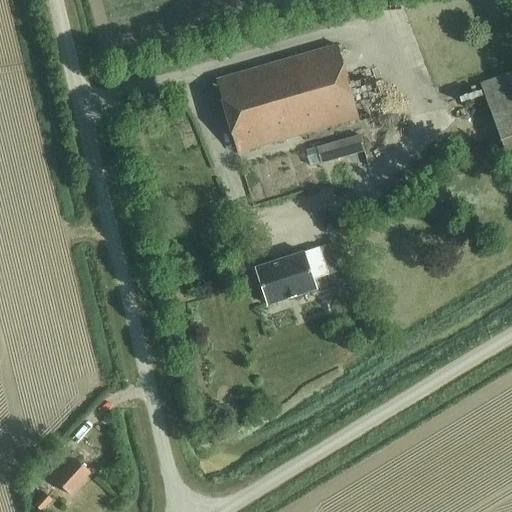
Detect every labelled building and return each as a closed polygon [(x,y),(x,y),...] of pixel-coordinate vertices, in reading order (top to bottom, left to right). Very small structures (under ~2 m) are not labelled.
[(215,80),(236,153),(358,118),(337,45),(215,80)] [(511,72),(479,84),(509,165),(511,163),(511,72)] [(321,162),(321,163),(363,151),(359,135),(305,151),(309,165),(321,162)] [(274,216),(308,212),(305,184),(274,188),(276,204),(273,204),(274,216)] [(312,279),(328,274),(319,247),(303,252),(255,268),(267,305),(315,289),(312,279)] [(48,473),(69,495),(90,472),(68,452),(48,473)] [(33,503),(41,511),(55,496),(46,488),(33,503)]
